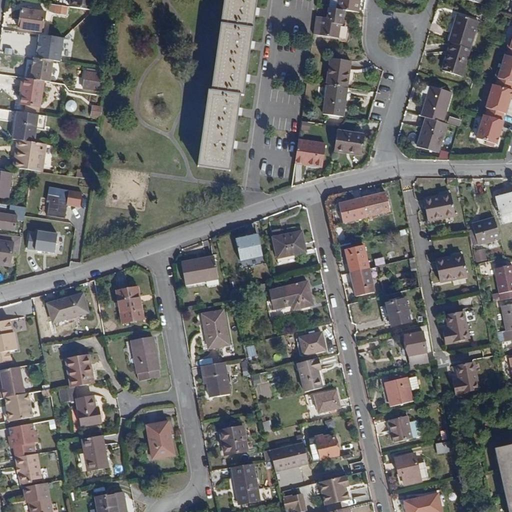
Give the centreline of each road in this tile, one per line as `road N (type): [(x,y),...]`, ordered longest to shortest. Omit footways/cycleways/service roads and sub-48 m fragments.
road 1 (residential): [(384,511),(309,189)]
road 2 (residential): [(276,0),(249,189)]
road 3 (residential): [(156,245),(0,295)]
road 4 (residential): [(309,189),(156,245)]
road 5 (residential): [(183,394),(156,245)]
road 6 (residential): [(155,511),(198,481),(183,394)]
road 7 (residential): [(511,166),(384,171)]
